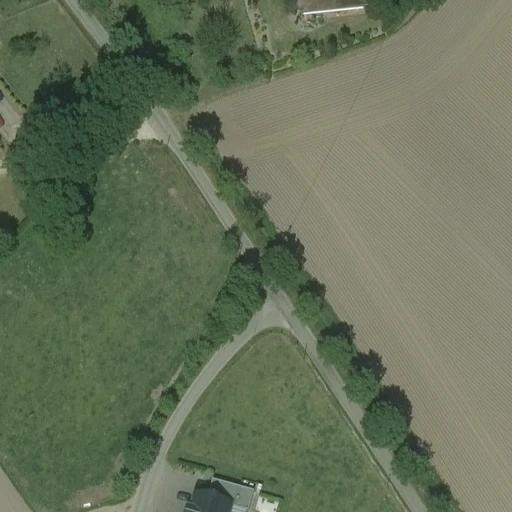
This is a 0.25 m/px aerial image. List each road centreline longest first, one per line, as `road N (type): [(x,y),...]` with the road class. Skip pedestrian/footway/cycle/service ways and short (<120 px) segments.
road 1 (unclassified): [(76,0),(168,122),(280,298)]
road 2 (unclassified): [(280,298),(203,379),(149,469),(138,511)]
road 3 (unclassified): [(280,298),(426,511)]
